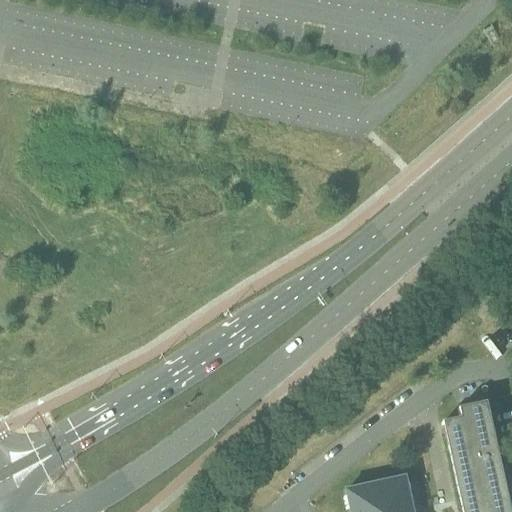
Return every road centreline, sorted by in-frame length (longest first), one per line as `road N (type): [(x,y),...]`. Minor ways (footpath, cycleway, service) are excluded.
road 1 (primary): [(511,112),(236,343),(5,475)]
road 2 (primary): [(77,511),(266,379),(511,157)]
